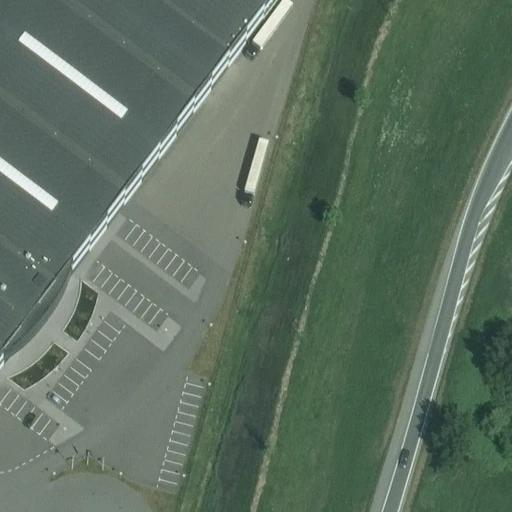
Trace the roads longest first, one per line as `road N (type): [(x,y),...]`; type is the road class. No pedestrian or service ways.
road 1 (motorway): [(511,130),(469,228),(388,511)]
road 2 (unknown): [(0,479),(35,467),(171,366)]
